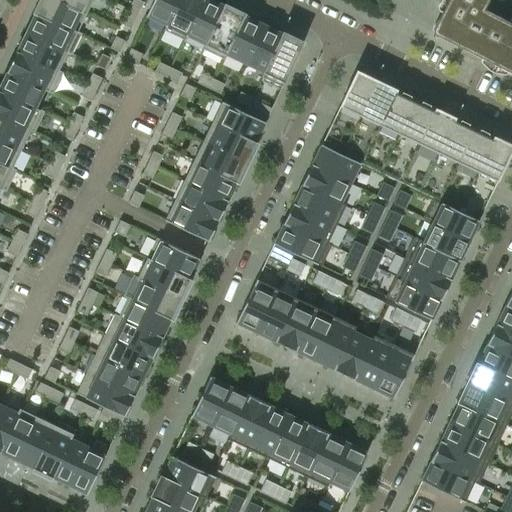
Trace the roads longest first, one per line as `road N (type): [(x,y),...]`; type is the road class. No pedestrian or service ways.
road 1 (residential): [(110,511),(340,33)]
road 2 (residential): [(371,511),(511,219)]
road 3 (residential): [(340,33),(511,120)]
